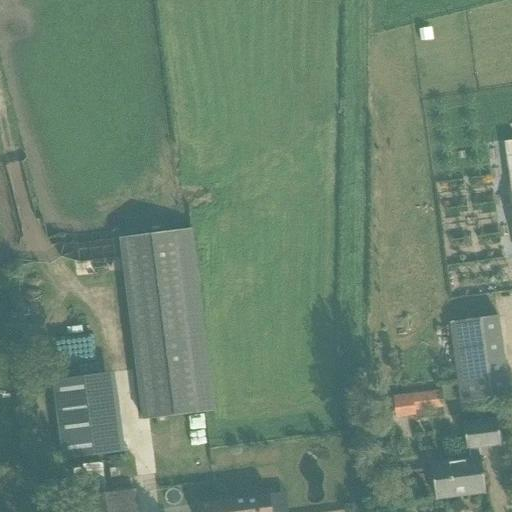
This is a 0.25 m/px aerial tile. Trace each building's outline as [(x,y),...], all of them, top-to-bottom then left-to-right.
[(181,231),(120,239),(143,420),(203,412),(181,231)] [(497,315),(449,321),(460,402),(508,396),(497,315)] [(440,391),(391,397),(394,417),(412,415),(411,412),(442,408),(440,391)] [(430,461),(432,476),(435,496),(466,491),(467,495),(485,493),(479,446),(500,443),(496,419),(462,423),(466,456),(430,461)] [(137,511),(134,491),(75,498),(76,511),(137,511)] [(272,511),(270,495),(198,504),(198,511),(272,511)]
